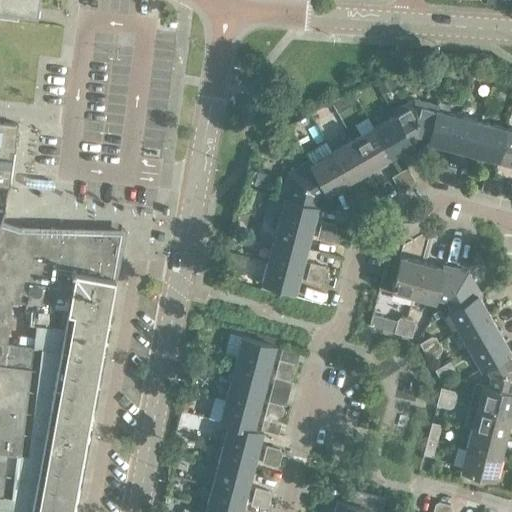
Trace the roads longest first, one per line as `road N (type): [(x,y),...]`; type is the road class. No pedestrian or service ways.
road 1 (residential): [(511,221),(427,203),(360,243),(338,326),(323,344),(288,511)]
road 2 (unclassified): [(181,286),(156,268),(136,266),(91,511)]
road 3 (tertiary): [(181,286),(230,15)]
road 4 (tertiary): [(141,511),(181,286)]
road 5 (tertiary): [(230,15),(411,22)]
